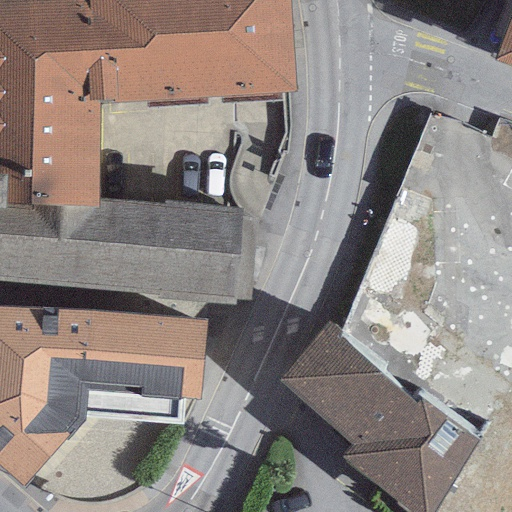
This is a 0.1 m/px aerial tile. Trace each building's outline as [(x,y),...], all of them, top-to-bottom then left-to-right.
[(292,95),(289,0),(0,0),(0,175),(6,175),(4,203),(99,208),(100,200),(98,98),(292,95)] [(511,8),(493,60),(511,66),(511,8)] [(161,203),(100,200),(99,208),(4,203),(6,175),(0,175),(0,280),(251,296),(256,220),(243,219),(244,204),(162,200),(161,203)] [(204,321),(0,307),(0,469),(22,491),(88,414),(179,425),(179,400),(199,399),(204,321)] [(416,406),(327,320),(280,379),(352,449),(340,459),(406,511),(429,511),(477,443),(425,397),(416,406)]
